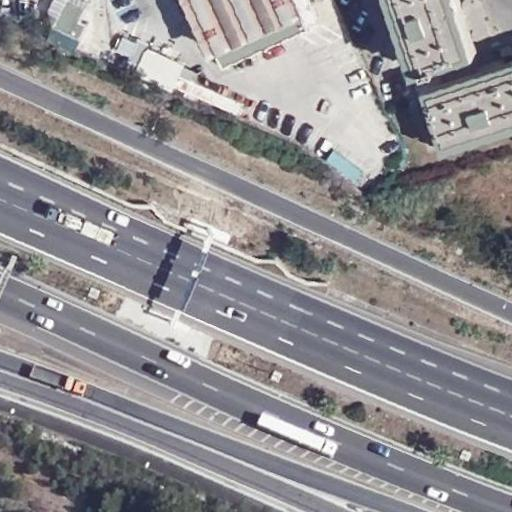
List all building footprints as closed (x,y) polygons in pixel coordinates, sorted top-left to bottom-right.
[(88,5),(75,0),(65,0),(52,27),(80,40),(85,27),(79,24),(88,5)] [(195,0),(225,66),(311,25),(298,0),(195,0)] [(409,0),(428,58),(476,43),(462,0),(409,0)] [(134,70),(182,91),(191,71),(180,66),(182,63),(145,46),(134,70)] [(511,63),(481,74),(434,92),(450,137),(511,114),(511,63)]
